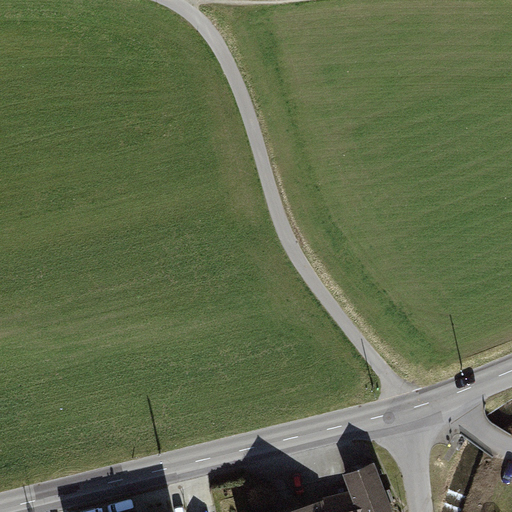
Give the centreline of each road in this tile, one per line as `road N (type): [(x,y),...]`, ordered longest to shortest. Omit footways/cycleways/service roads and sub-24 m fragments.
road 1 (residential): [(168,0),(193,15),(241,73),(278,221),(403,410)]
road 2 (tertiary): [(403,410),(0,508)]
